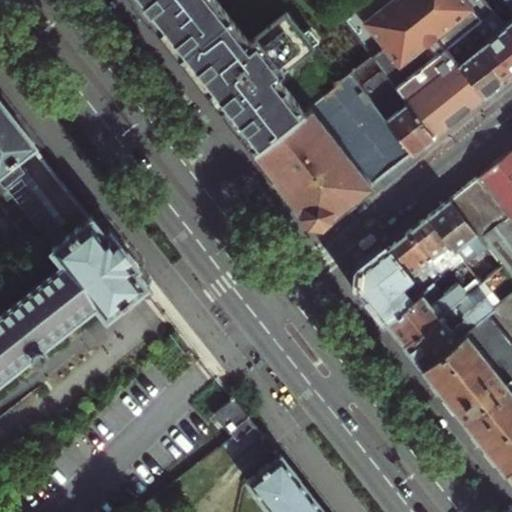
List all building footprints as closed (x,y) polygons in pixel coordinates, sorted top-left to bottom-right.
[(137,0),(236,126),(254,149),(320,97),(289,58),(327,28),(317,15),(314,19),(305,7),(271,35),(244,0),(137,0)] [(458,116),(485,94),(448,47),(410,0),(362,0),(343,15),(374,54),(382,65),(399,85),(436,133),(458,116)] [(495,10),(487,0),(410,0),(448,47),(467,32),(476,25),(495,10)] [(511,0),(487,0),(495,10),(511,31),(511,0)] [(476,25),(488,41),(511,73),(511,72),(511,31),(495,10),(476,25)] [(448,47),(485,94),(493,88),(503,80),(479,48),(467,32),(448,47)] [(508,76),(511,73),(488,41),(479,48),(503,80),(508,76)] [(352,71),(361,82),(382,65),(374,54),(352,71)] [(316,228),(415,150),(377,102),(361,82),(352,71),(320,97),(254,149),(284,187),(316,228)] [(436,133),(399,85),(377,102),(415,150),(425,142),(436,133)] [(0,170),(32,145),(33,144),(0,102),(0,170)] [(32,145),(0,170),(0,182),(51,244),(88,214),(32,145)] [(480,175),(511,215),(511,149),(497,161),(480,175)] [(511,215),(480,175),(466,185),(452,196),(490,245),(511,272),(511,215)] [(490,245),(452,196),(442,205),(431,214),(466,258),(469,262),(490,245)] [(88,214),(51,244),(44,248),(55,261),(0,304),(0,380),(11,372),(17,379),(24,380),(28,376),(29,370),(23,362),(76,321),(83,330),(99,318),(101,321),(147,285),(135,269),(138,267),(106,227),(103,229),(91,213),(88,214)] [(466,258),(431,214),(419,223),(411,229),(445,274),(466,258)] [(445,274),(411,229),(400,238),(391,245),(425,289),(434,282),(445,274)] [(361,277),(360,283),(372,299),(387,319),(425,289),(391,245),(364,266),(361,277)] [(434,282),(425,289),(387,319),(398,332),(405,341),(468,292),(460,280),(443,293),(434,282)] [(468,292),(405,341),(414,353),(423,364),(490,312),(501,303),(483,280),(468,292)] [(511,340),(490,312),(423,364),(464,417),(507,383),(511,378),(511,340)] [(511,389),(507,383),(464,417),(471,425),(484,441),(511,419),(511,389)] [(257,437),(230,402),(211,417),(239,451),(257,437)] [(511,419),(484,441),(494,454),(506,469),(511,464),(511,419)] [(325,511),(277,451),(242,478),(268,511),(325,511)]
